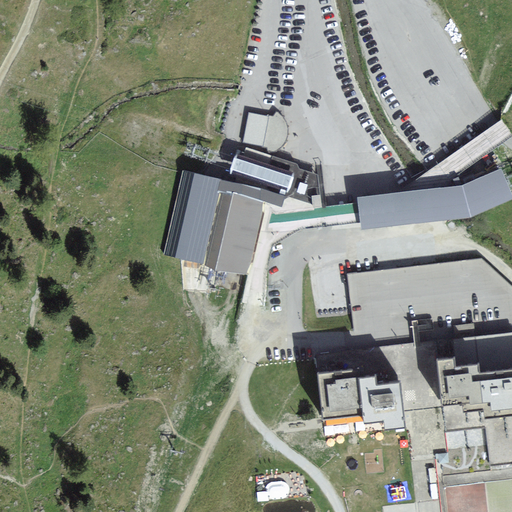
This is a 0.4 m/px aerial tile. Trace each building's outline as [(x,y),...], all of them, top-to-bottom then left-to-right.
[(267,147),(269,153),(273,152),(277,150),(281,147),(284,144),(286,142),(287,138),(288,134),(288,130),(287,126),(286,124),(285,121),(283,118),(282,116),(279,113),(277,111),(274,115),(274,116),(248,111),(243,141),(262,144),(262,147),(267,147)] [(293,172),(236,154),(233,163),(229,174),(287,192),(293,172)] [(357,197),(361,230),(449,220),(471,217),(511,199),(511,191),(501,167),(461,185),(357,197)] [(203,265),(220,192),(264,202),(281,207),(285,196),(184,170),(164,256),(203,265)] [(218,269),(247,275),(260,220),(264,202),(220,192),(203,265),(218,269)] [(354,330),(355,341),(356,347),(356,349),(511,330),(511,286),(482,258),(347,273),(351,302),(352,314),(354,330)] [(511,330),(317,353),(319,374),(324,418),(362,414),(363,424),(385,421),(386,429),(406,427),(404,411),(442,406),(445,432),(485,427),(490,467),(511,464),(511,330)] [(268,482),(271,496),(287,493),(285,479),(268,482)]
